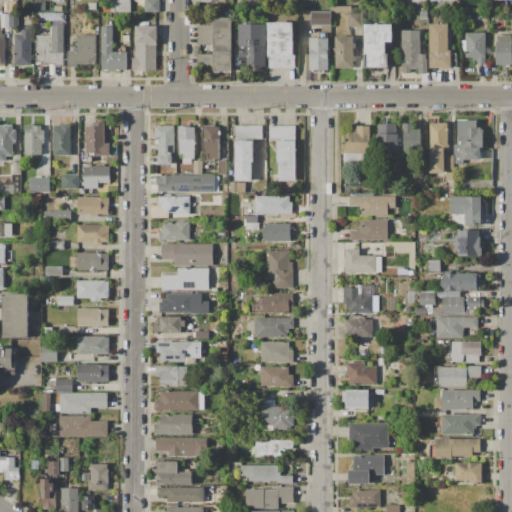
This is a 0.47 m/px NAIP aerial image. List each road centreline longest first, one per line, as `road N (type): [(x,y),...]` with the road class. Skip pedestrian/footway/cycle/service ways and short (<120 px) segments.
road 1 (residential): [(0,96),(511,96)]
road 2 (residential): [(508,96),(507,511)]
road 3 (residential): [(132,96),(132,511)]
road 4 (residential): [(320,97),(320,511)]
